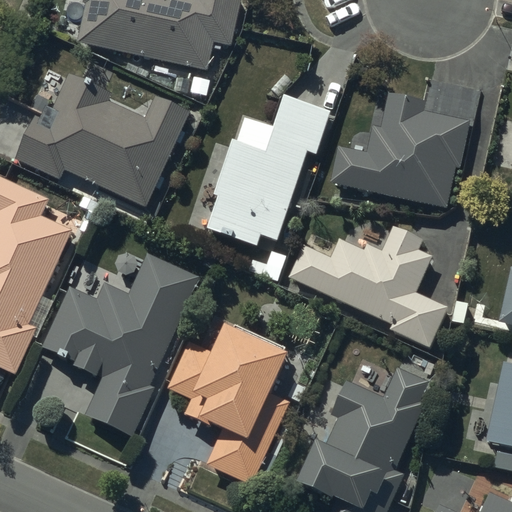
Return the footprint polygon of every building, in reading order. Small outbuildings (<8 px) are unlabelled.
[(85,0),(84,9),(87,10),(79,51),(210,78),(216,48),(234,51),(243,3),(227,0),(85,0)] [(109,108),(113,100),(70,81),(53,117),(47,113),(40,128),(36,126),(16,168),(61,187),(66,178),(147,214),(191,119),(157,103),(147,124),(109,108)] [(339,152),(331,189),(447,215),(456,175),(461,176),(472,127),(425,117),(427,107),(390,99),(382,133),(374,131),(368,158),(339,152)] [(332,122),(284,106),(273,137),(246,128),(237,153),(234,152),(215,206),(219,208),(209,239),(259,256),(263,244),(279,250),(310,159),(318,162),(332,122)] [(85,221),(0,183),(0,375),(18,383),(40,334),(36,333),(85,221)] [(424,248),(392,232),(381,256),(368,250),(365,257),(340,245),(332,264),(305,252),(290,284),(393,332),(391,336),(430,355),(450,316),(417,299),(435,264),(420,257),(424,248)] [(133,445),(139,432),(142,434),(184,343),(173,338),(198,284),(148,261),(129,301),(104,290),(98,304),(72,292),(43,355),(59,363),(58,366),(67,371),(68,368),(75,371),(74,374),(97,385),(99,382),(102,384),(85,423),(133,445)] [(511,273),(509,273),(498,330),(511,333),(511,273)] [(203,431),(201,433),(220,441),(207,472),(252,494),(259,480),(267,484),(278,460),(270,456),(290,412),(274,405),(290,370),(281,366),(286,357),(236,333),(232,343),(227,341),(218,363),(189,351),(169,398),(192,408),(185,422),(203,431)] [(486,449),(500,453),(495,474),(511,478),(511,372),(504,371),(486,449)] [(430,388),(395,373),(383,400),(346,385),(332,420),(338,423),(324,457),(316,453),(298,499),(329,511),(392,511),(405,480),(398,477),(426,409),(422,408),(430,388)]
